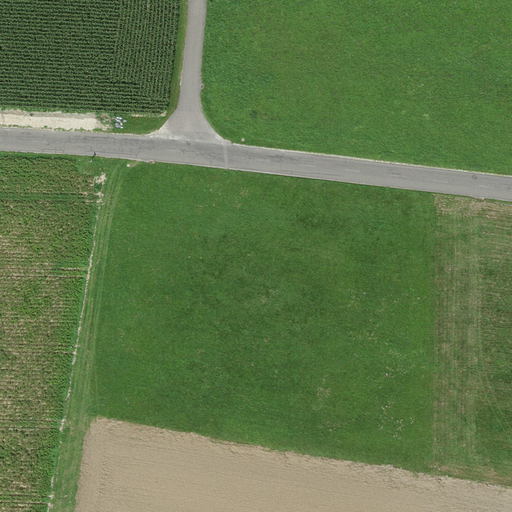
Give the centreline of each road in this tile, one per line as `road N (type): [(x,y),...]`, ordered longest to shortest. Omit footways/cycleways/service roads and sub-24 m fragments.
road 1 (unclassified): [(188,155),(511,192)]
road 2 (unclassified): [(0,140),(188,155)]
road 3 (residential): [(188,155),(201,0)]
